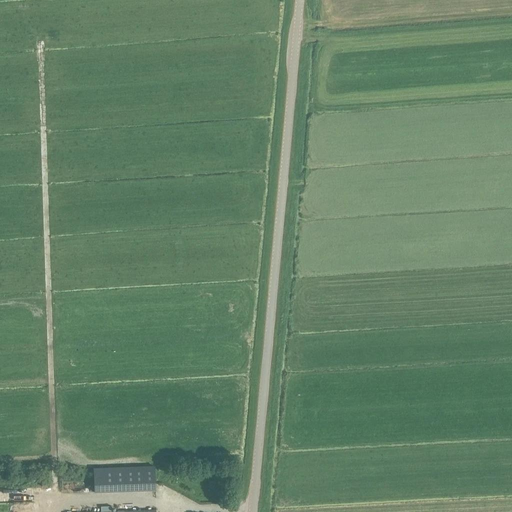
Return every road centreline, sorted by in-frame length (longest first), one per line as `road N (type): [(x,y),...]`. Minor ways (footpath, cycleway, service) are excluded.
road 1 (unclassified): [(255,511),(301,0)]
road 2 (track): [(57,501),(40,45)]
